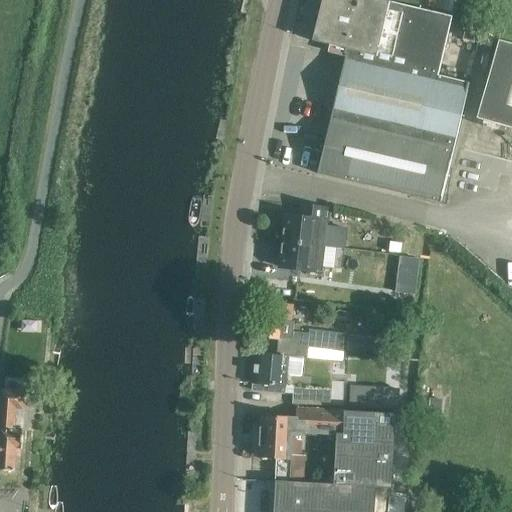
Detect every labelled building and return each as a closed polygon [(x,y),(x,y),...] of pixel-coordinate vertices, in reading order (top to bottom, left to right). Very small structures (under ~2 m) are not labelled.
[(469,84),(468,84),(437,76),(452,18),(379,0),(323,0),(313,41),(346,49),(345,56),(347,57),(331,119),(453,149),(469,84)] [(511,44),(498,41),(476,119),(511,128),(511,44)] [(318,173),(440,203),(453,151),(330,121),(318,173)] [(284,215),(281,242),(278,268),(312,272),(312,271),(320,272),(322,260),(314,259),(318,232),(324,232),(327,209),(301,206),(299,217),(284,215)] [(400,254),(398,292),(418,293),(420,255),(400,254)] [(293,337),(295,323),(281,321),(283,309),(287,309),(288,304),(264,301),(259,338),(280,340),(280,336),(293,337)] [(499,380),(505,343),(472,328),(471,331),(439,327),(437,337),(434,337),(429,369),(499,380)] [(343,352),(345,334),(310,330),(308,348),(343,352)] [(380,338),(348,335),(347,349),(379,353),(380,338)] [(253,390),(286,394),(295,395),(294,405),(330,407),(331,390),(297,387),(296,386),(287,385),(291,358),(258,354),(253,390)] [(305,375),(307,356),(291,354),(289,373),(305,375)] [(13,429),(15,408),(22,408),(24,393),(2,391),(0,419),(0,469),(16,470),(17,447),(22,448),(24,429),(13,429)] [(260,454),(278,455),(276,479),(304,481),(306,457),(290,456),(292,435),(304,436),(305,433),(338,436),(337,442),(375,445),(377,413),(307,409),(306,423),(298,423),(298,420),(263,418),(260,454)] [(335,483),(304,481),(276,479),(274,511),(374,511),(376,487),(393,488),(397,414),(377,413),(375,445),(337,442),(335,483)]
